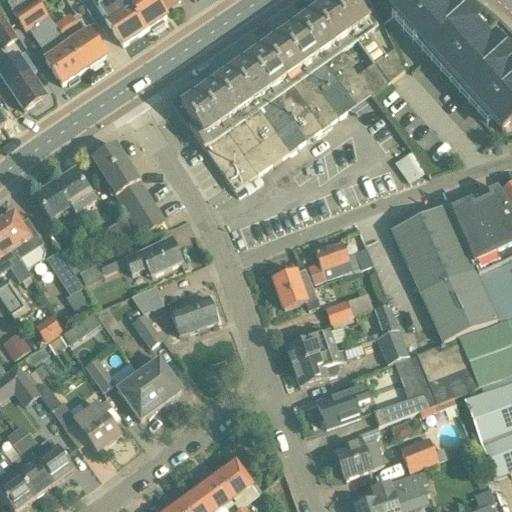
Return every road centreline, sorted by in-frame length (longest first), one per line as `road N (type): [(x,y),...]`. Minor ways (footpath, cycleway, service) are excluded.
road 1 (residential): [(219,264),(511,162)]
road 2 (residential): [(102,511),(270,390)]
road 3 (residential): [(219,264),(123,91)]
road 4 (tertiary): [(123,91),(260,0)]
road 5 (tertiary): [(0,177),(123,91)]
road 6 (residential): [(270,390),(219,264)]
road 7 (residential): [(312,511),(270,390)]
